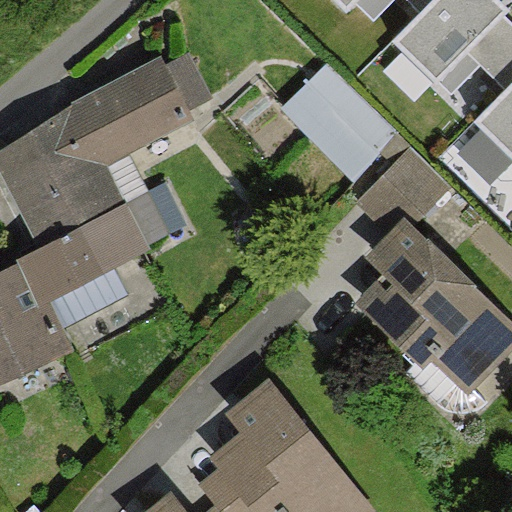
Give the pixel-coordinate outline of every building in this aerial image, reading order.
[(201,101),(221,91),(199,47),(179,58),(201,101)] [(349,50),(331,68),(394,127),(411,109),(349,50)] [(91,102),(75,110),(101,162),(127,148),(188,116),(162,64),(91,102)] [(394,127),(331,68),(289,110),(357,179),(400,133),(394,127)] [(394,127),(400,133),(415,149),(434,168),(463,140),(421,100),(411,109),(394,127)] [(1,157),(49,249),(126,210),(124,206),(101,162),(75,110),(1,157)] [(150,192),(127,148),(101,162),(124,206),(150,192)] [(434,168),(415,149),(365,202),(401,237),(409,229),(453,187),(434,168)] [(150,192),(124,206),(126,210),(143,243),(169,230),(150,192)] [(31,262),(46,298),(62,291),(115,264),(146,249),(143,243),(126,210),(49,249),(26,260),(28,264),(31,262)] [(511,331),(511,327),(409,229),(401,237),(380,259),(401,280),(372,308),(422,357),(432,348),(464,380),(511,331)] [(46,298),(31,262),(28,264),(0,277),(0,378),(67,347),(46,298)] [(115,264),(62,291),(77,322),(131,295),(115,264)] [(257,439),(227,464),(265,511),(279,511),(281,511),(351,511),(363,503),(273,389),(250,407),(239,416),(257,439)] [(265,511),(227,464),(200,484),(217,505),(222,511),(265,511)] [(183,511),(175,502),(162,511),(183,511)]
